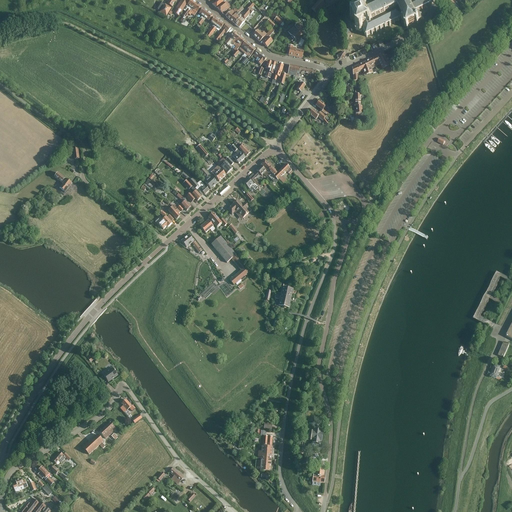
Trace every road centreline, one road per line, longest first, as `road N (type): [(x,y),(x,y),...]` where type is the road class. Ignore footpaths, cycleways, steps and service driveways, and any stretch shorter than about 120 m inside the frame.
road 1 (residential): [(0,502),(11,471),(100,415),(123,386),(181,464),(234,511)]
road 2 (track): [(0,33),(71,25),(201,91),(276,149)]
road 3 (residential): [(297,510),(281,484),(280,443),(298,348),(333,251),(332,212)]
road 4 (residential): [(321,511),(331,420),(318,369),(347,241)]
road 5 (tertiary): [(0,450),(59,352),(166,242)]
road 6 (residential): [(166,242),(81,179),(81,142),(0,82)]
road 7 (tertiary): [(329,75),(272,57),(199,0)]
road 8 (tertiary): [(166,242),(276,149)]
road 9 (unclassified): [(454,511),(488,405),(511,388)]
